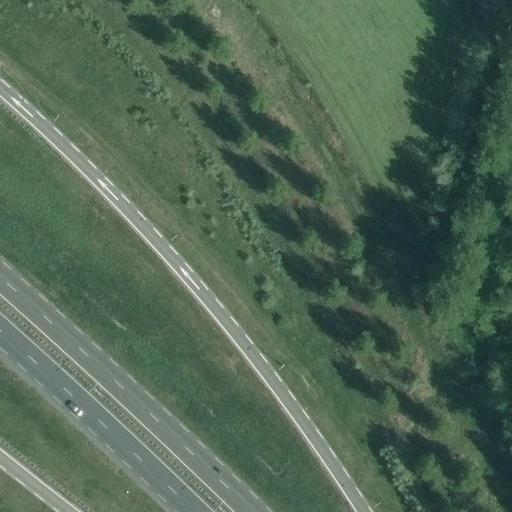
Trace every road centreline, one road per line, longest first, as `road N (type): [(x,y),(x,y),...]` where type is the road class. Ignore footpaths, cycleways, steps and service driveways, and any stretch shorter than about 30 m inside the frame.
road 1 (trunk): [(363,511),(247,342),(131,211),(0,84)]
road 2 (trunk): [(249,511),(0,275)]
road 3 (trunk): [(0,333),(192,511)]
